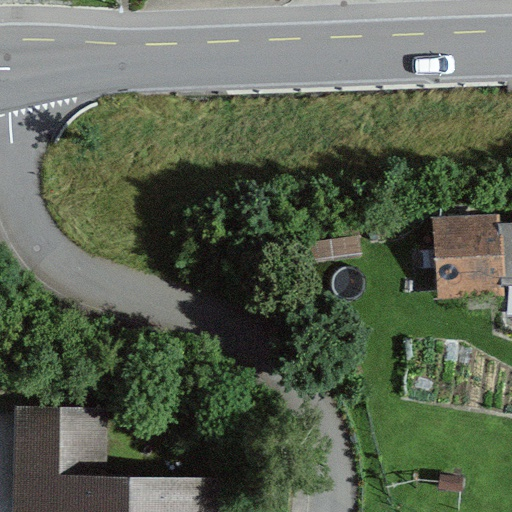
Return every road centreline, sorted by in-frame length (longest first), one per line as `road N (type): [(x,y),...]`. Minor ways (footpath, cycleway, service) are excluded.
road 1 (residential): [(330,511),(327,433),(302,384),(266,348),(59,263),(37,236),(21,204),(8,68)]
road 2 (secondary): [(511,50),(8,68)]
